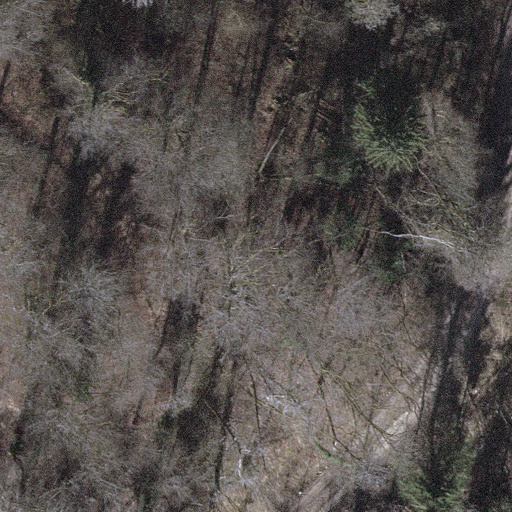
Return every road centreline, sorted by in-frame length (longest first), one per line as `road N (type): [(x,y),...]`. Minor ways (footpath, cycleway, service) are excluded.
road 1 (track): [(35,511),(149,308),(124,186),(0,65)]
road 2 (track): [(511,253),(391,458),(328,511)]
